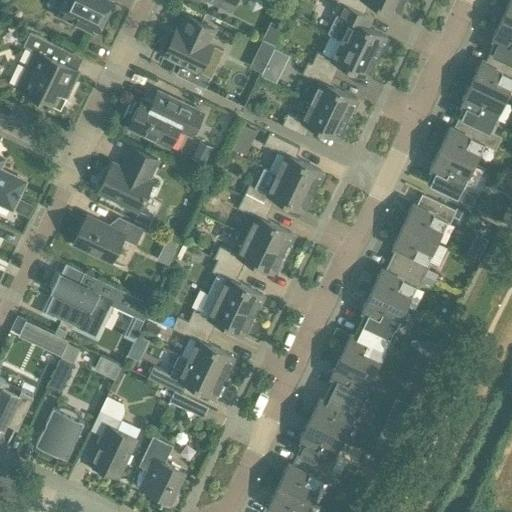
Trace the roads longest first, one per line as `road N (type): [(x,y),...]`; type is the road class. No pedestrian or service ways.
road 1 (residential): [(470,0),(226,511)]
road 2 (residential): [(71,158),(144,0)]
road 3 (residential): [(0,315),(71,158)]
